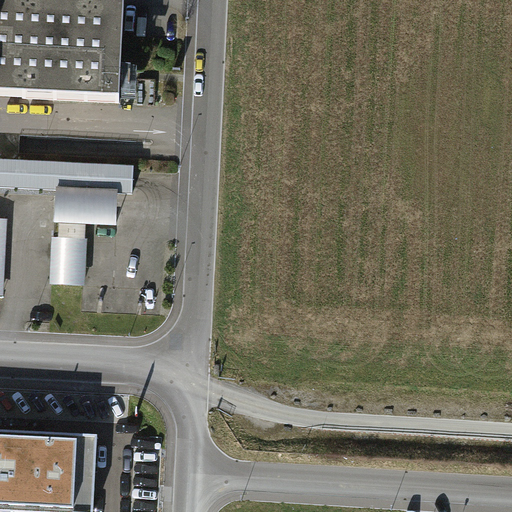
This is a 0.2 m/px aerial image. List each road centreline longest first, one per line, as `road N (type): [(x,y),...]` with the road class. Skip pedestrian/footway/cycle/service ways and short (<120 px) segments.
road 1 (unclassified): [(193,375),(188,473),(511,492)]
road 2 (unclassified): [(193,375),(215,0)]
road 3 (unclassified): [(0,364),(193,375)]
